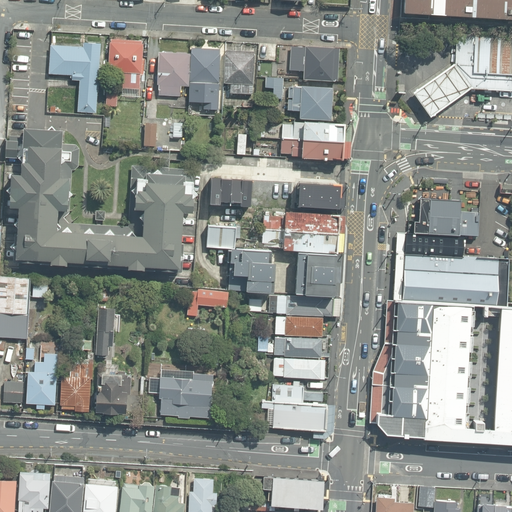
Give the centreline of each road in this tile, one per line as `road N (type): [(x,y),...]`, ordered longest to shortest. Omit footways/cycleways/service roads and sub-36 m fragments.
road 1 (residential): [(0,27),(7,11),(375,29)]
road 2 (tertiary): [(0,435),(349,456)]
road 3 (secondary): [(366,197),(349,456)]
road 4 (residential): [(511,467),(349,456)]
